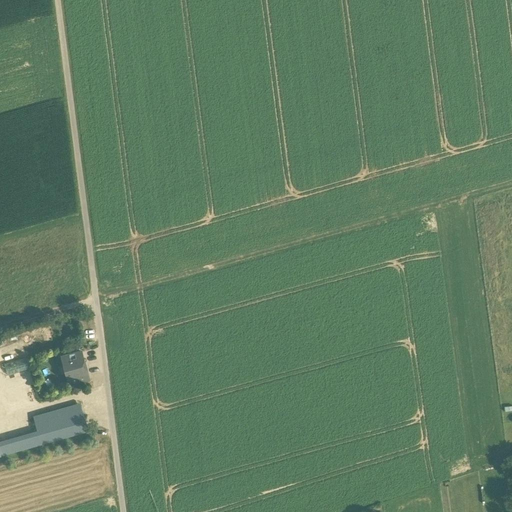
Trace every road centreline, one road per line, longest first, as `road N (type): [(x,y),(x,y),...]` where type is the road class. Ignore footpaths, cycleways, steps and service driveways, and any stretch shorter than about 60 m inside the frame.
road 1 (track): [(0,328),(511,184)]
road 2 (track): [(122,511),(57,0)]
